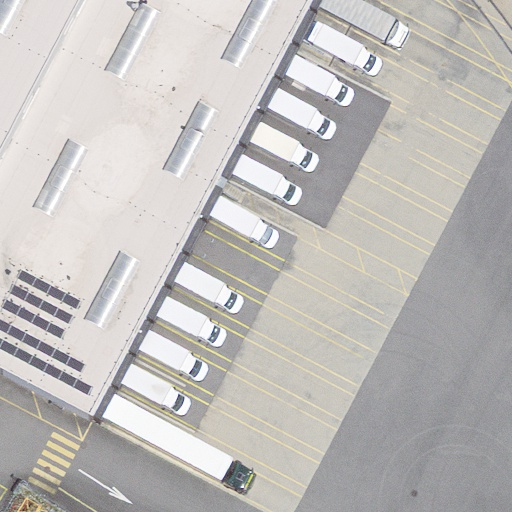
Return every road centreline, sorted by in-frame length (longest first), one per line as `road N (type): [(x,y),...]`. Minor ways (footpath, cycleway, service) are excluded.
road 1 (unknown): [(506,120),(390,194),(340,241),(319,302),(341,366),(415,431),(511,497)]
road 2 (unknown): [(199,511),(93,462),(0,450)]
road 3 (unknown): [(469,0),(506,120)]
